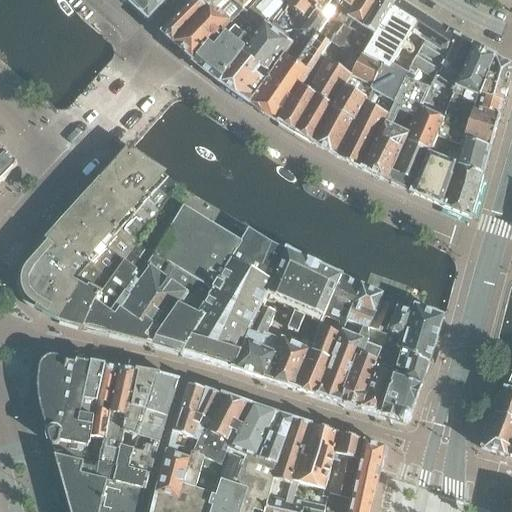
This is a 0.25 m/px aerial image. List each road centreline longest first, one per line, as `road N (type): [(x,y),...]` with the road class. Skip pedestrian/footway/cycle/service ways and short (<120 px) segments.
road 1 (residential): [(159,60),(295,154),(492,249)]
road 2 (residential): [(159,60),(59,176)]
road 3 (tertiary): [(492,249),(457,382)]
